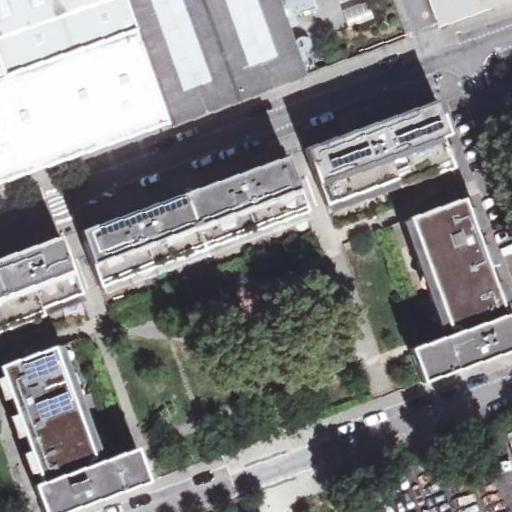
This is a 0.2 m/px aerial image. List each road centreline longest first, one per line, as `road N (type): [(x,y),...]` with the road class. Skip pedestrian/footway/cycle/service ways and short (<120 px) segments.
road 1 (residential): [(466,54),(0,226)]
road 2 (residential): [(156,511),(511,379)]
road 3 (residential): [(466,54),(511,185)]
